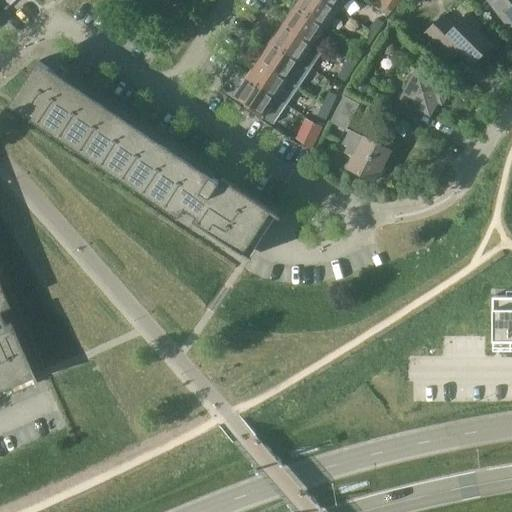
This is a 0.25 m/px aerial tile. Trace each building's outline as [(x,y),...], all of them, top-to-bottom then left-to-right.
[(327,27),(339,9),(325,0),(301,0),(297,7),(327,27)] [(325,0),(339,9),(344,0),(325,0)] [(392,12),(400,0),(384,0),(381,5),(392,12)] [(511,0),(489,0),(511,27),(511,26),(511,0)] [(297,7),(285,25),(315,45),(327,27),(297,7)] [(426,32),(446,52),(454,44),(474,63),(492,45),(477,29),(480,26),(468,14),(455,27),(443,15),(426,32)] [(377,19),(370,30),(377,34),(384,23),(377,19)] [(285,25),(273,43),(311,69),(323,51),(315,45),(285,25)] [(370,45),(377,34),(370,30),(363,40),(370,45)] [(299,87),(311,69),(273,43),(261,61),(299,87)] [(353,55),(346,66),(353,70),(360,59),(353,55)] [(13,100),(25,114),(28,110),(30,107),(36,111),(34,114),(46,128),(48,124),(51,121),(57,125),(55,128),(67,142),(69,138),(72,135),(78,139),(76,142),(88,156),(90,152),(92,149),(99,153),(96,156),(97,156),(109,170),(111,166),(113,163),(119,167),(117,170),(118,171),(130,184),(133,180),(139,184),(151,198),(154,194),(160,198),(172,212),(175,208),(183,214),(186,209),(197,216),(194,221),(205,228),(244,255),(273,211),(234,185),(223,177),(221,181),(39,61),(13,100)] [(286,104),(286,105),(287,105),(299,87),(261,61),(249,79),(286,104)] [(345,81),(353,70),(346,66),(339,76),(345,81)] [(446,86),(445,85),(445,83),(444,81),(443,79),(441,78),(439,77),(436,77),(434,78),(433,79),(418,71),(416,73),(415,73),(413,73),(410,75),(408,78),(408,82),(411,84),(403,98),(400,96),(393,108),(417,122),(424,110),(430,113),(438,100),(442,102),(449,91),(444,88),(446,86)] [(249,79),(237,98),(247,105),(246,106),(273,124),(286,105),(286,104),(249,79)] [(369,86),(359,79),(352,90),(363,96),(369,86)] [(329,92),(324,104),(332,108),(337,96),(329,92)] [(331,122),(346,130),(359,105),(344,97),(331,122)] [(326,119),(332,108),(324,104),(319,116),(326,119)] [(313,122),(300,141),(312,149),(322,127),(313,122)] [(345,152),(354,157),(349,168),(375,181),(377,176),(381,178),(386,168),(382,166),(390,151),(365,137),(364,138),(350,131),(343,144),(349,146),(345,152)] [(511,294),(492,294),(492,338),(511,338),(511,294)] [(0,389),(30,376),(11,333),(6,321),(0,323),(0,322),(0,308),(0,309),(0,308),(0,298),(1,298),(0,297),(0,389)]
